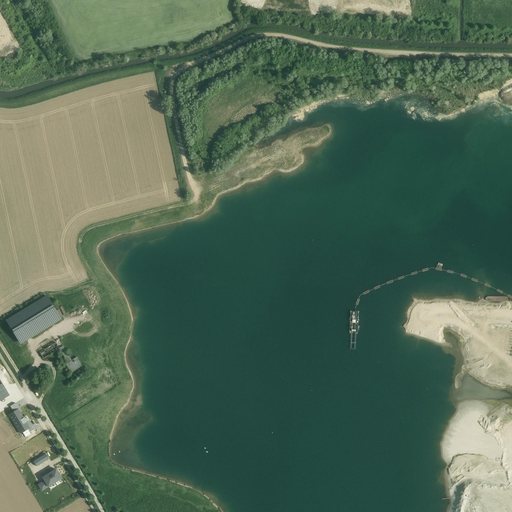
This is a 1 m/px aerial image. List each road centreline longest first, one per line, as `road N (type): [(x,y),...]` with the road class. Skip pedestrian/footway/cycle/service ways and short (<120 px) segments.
road 1 (track): [(223,313),(171,92),(179,71),(261,35),(344,49),(511,56)]
road 2 (unclassified): [(13,362),(103,511)]
